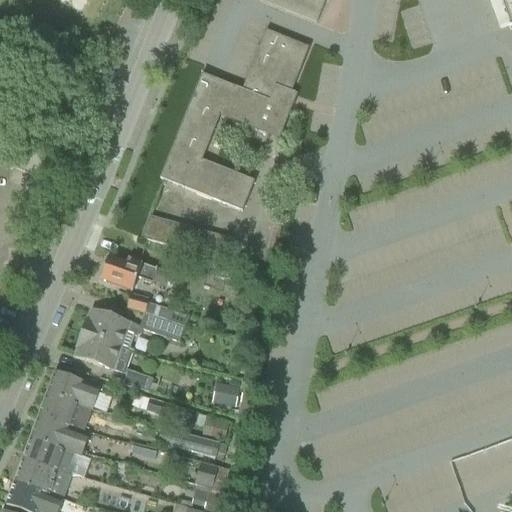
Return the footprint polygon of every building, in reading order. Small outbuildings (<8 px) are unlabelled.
[(252,0),(315,25),(324,0),(252,0)] [(511,0),(487,0),(499,31),(508,28),(511,26),(511,0)] [(201,162),(220,110),(274,132),(283,109),(279,107),(285,93),(289,94),(307,49),(266,33),(242,92),(201,76),(159,181),(241,213),(253,183),(201,162)] [(385,219),(382,210),(394,206),(391,198),(347,213),(353,230),(385,219)] [(232,243),(149,218),(139,241),(224,265),(232,243)] [(156,271),(127,261),(125,266),(107,259),(99,282),(132,293),(136,281),(151,286),(152,284),(165,288),(169,276),(156,271)] [(250,271),(247,279),(265,284),(267,275),(250,271)] [(187,320),(145,305),(146,302),(128,297),(124,309),(142,315),(143,315),(184,329),(187,320)] [(86,320),(80,335),(120,349),(120,350),(128,352),(133,338),(135,338),(139,336),(141,332),(178,345),(184,329),(143,315),(138,329),(129,326),(129,325),(91,311),(87,321),(86,320)] [(120,349),(80,335),(75,350),(77,350),(74,360),(112,373),(118,375),(120,367),(115,365),(120,350),(120,349)] [(247,343),(245,360),(255,362),(258,345),(247,343)] [(124,371),(118,386),(147,395),(152,382),(124,371)] [(91,412),(95,402),(99,390),(54,374),(46,396),(76,407),(91,412)] [(233,409),(237,391),(216,386),(212,405),(233,409)] [(76,407),(46,396),(37,419),(83,436),(88,424),(72,418),(76,407)] [(148,401),(145,414),(180,424),(183,412),(148,401)] [(197,417),(195,427),(202,429),(205,419),(197,417)] [(83,436),(37,419),(29,441),(74,457),(79,460),(87,438),(83,436)] [(213,423),(209,439),(223,442),(227,426),(213,423)] [(158,441),(166,443),(167,441),(173,443),(171,450),(213,462),(217,447),(161,431),(158,441)] [(29,441),(21,464),(69,481),(73,472),(69,470),(74,457),(29,441)] [(133,447),(131,457),(154,463),(156,453),(133,447)] [(69,481),(21,464),(13,486),(61,504),(70,482),(69,481)] [(228,473),(199,465),(193,487),(222,494),(228,473)] [(58,511),(62,504),(61,504),(13,486),(5,507),(18,511),(58,511)] [(224,511),(228,500),(208,495),(203,510),(209,511),(224,511)]
